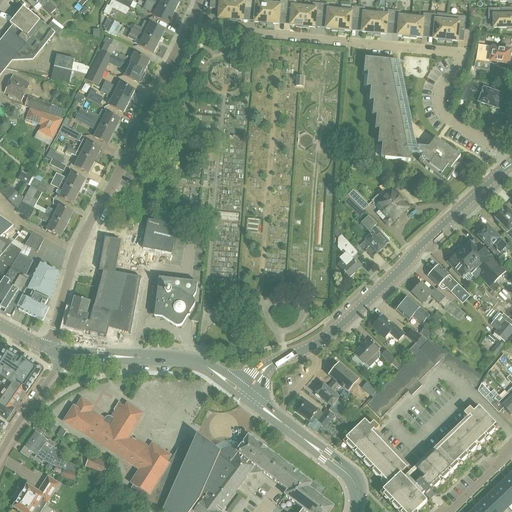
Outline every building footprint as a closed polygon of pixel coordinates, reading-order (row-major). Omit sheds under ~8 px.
[(40,3),(44,7),(51,15),(57,10),(46,0),(25,0),(34,9),(40,3)] [(126,8),(113,1),(112,0),(109,6),(107,6),(104,13),(109,16),(113,9),(123,14),(126,8)] [(114,0),(113,1),(126,8),(129,9),(132,3),(127,0),(126,0),(114,0)] [(174,13),(148,0),(146,0),(145,3),(153,7),(152,9),(157,11),(154,17),(169,24),(174,13)] [(148,0),(174,13),(180,2),(176,0),(161,0),(162,0),(161,0),(148,0)] [(230,21),(232,0),(228,0),(219,0),(218,19),(224,19),(223,21),(230,21)] [(232,0),(230,21),(237,22),(237,20),(243,21),(244,9),(249,9),(250,0),(232,0)] [(256,0),(250,0),(249,9),(255,10),(254,22),(259,23),(259,24),(266,25),(268,4),(257,3),(256,0)] [(268,4),(266,25),(273,25),(273,24),(278,24),(280,12),(285,13),(286,1),(280,0),(279,0),(279,5),(268,4)] [(286,1),(285,13),(291,13),(290,25),(295,26),(295,28),(302,28),(304,7),(297,6),(296,1),(286,1)] [(0,56),(12,62),(34,72),(36,67),(39,62),(41,57),(22,48),(24,44),(30,31),(36,19),(29,13),(22,8),(16,3),(8,20),(1,34),(2,35),(1,38),(0,38),(0,56)] [(311,8),(304,7),(302,28),(308,29),(308,27),(314,28),(315,15),(321,16),(322,4),(313,3),(311,8)] [(329,5),(322,4),(321,16),(327,17),(325,29),(331,29),(331,31),(338,32),(340,11),(328,9),(329,5)] [(340,11),(338,32),(344,32),(344,31),(350,31),(351,19),(357,19),(358,7),(351,7),(351,12),(340,11)] [(365,8),(358,7),(357,19),(362,20),(361,32),(367,33),(367,34),(373,35),(376,14),(364,13),(365,8)] [(488,19),(493,21),(493,28),(508,28),(508,30),(511,29),(511,14),(500,15),(500,9),(488,9),(488,19)] [(376,14),(373,35),(380,36),(380,34),(386,35),(387,22),(393,23),(394,11),(387,10),(387,15),(376,14)] [(400,11),(394,11),(393,23),(398,23),(397,36),(403,36),(403,38),(409,38),(411,17),(400,16),(400,11)] [(423,18),(411,17),(409,38),(416,39),(416,37),(422,38),(423,26),(429,26),(430,14),(423,14),(423,18)] [(436,15),(430,14),(429,26),(434,27),(433,39),(439,40),(438,41),(445,42),(447,21),(436,20),(436,15)] [(447,21),(445,42),(452,42),(452,41),(458,41),(459,29),(464,30),(466,18),(459,17),(458,22),(447,21)] [(116,37),(122,26),(107,19),(104,24),(107,26),(105,31),(116,37)] [(64,32),(53,23),(49,28),(60,36),(64,32)] [(133,29),(159,43),(165,31),(150,24),(147,30),(142,27),(142,29),(134,25),(133,29)] [(159,43),(133,29),(130,33),(137,37),(142,40),(138,46),(154,54),(159,43)] [(105,44),(102,50),(113,56),(117,59),(125,62),(124,63),(126,64),(127,62),(130,64),(129,65),(144,72),(150,61),(135,53),(132,59),(128,57),(127,59),(113,51),(117,43),(106,37),(103,43),(105,44)] [(511,58),(511,53),(510,53),(510,51),(493,48),(492,55),(477,52),(476,61),(490,63),(490,64),(497,65),(497,63),(508,64),(509,58),(511,58)] [(100,50),(93,65),(105,71),(113,56),(102,50),(101,51),(100,50)] [(85,74),(72,71),(74,59),(56,55),(51,81),(69,85),(69,84),(80,86),(85,74)] [(368,73),(393,75),(395,61),(365,58),(363,73),(367,74),(368,73)] [(117,59),(114,64),(126,70),(123,76),(138,83),(139,83),(141,83),(143,79),(142,77),(144,72),(129,65),(130,64),(127,62),(126,64),(124,63),(125,62),(117,59)] [(105,71),(93,65),(86,80),(98,86),(105,71)] [(445,65),(439,67),(442,74),(447,72),(445,65)] [(368,73),(367,74),(366,88),(370,88),(370,87),(396,89),(398,76),(393,75),(368,73)] [(22,101),(30,84),(12,76),(5,93),(9,95),(8,98),(15,101),(16,99),(22,101)] [(459,99),(466,102),(470,90),(482,94),(479,102),(496,108),(496,107),(497,107),(498,106),(499,105),(500,104),(499,103),(499,102),(498,101),(500,95),(491,92),(491,90),(473,84),(473,82),(463,81),(459,99)] [(115,94),(130,102),(135,91),(120,83),(118,88),(106,82),(103,88),(110,92),(110,93),(112,94),(112,92),(115,93),(115,94)] [(370,87),(370,88),(369,102),(373,102),(373,101),(399,104),(400,90),(396,89),(370,87)] [(110,92),(103,88),(101,92),(112,98),(109,105),(124,113),(130,102),(115,94),(115,93),(112,92),(112,94),(110,93),(110,92)] [(103,99),(95,95),(97,92),(91,89),(87,99),(100,105),(103,99)] [(39,110),(55,115),(56,111),(46,107),(47,104),(42,102),(28,97),(26,105),(39,110)] [(373,101),(373,102),(372,116),(376,116),(376,115),(402,118),(403,104),(399,104),(373,101)] [(36,111),(24,106),(21,113),(34,118),(34,117),(54,125),(57,119),(36,111)] [(97,123),(114,132),(120,120),(106,113),(102,121),(99,119),(100,118),(87,111),(86,113),(81,110),(79,114),(94,121),(97,123)] [(94,121),(79,114),(76,120),(94,129),(95,127),(98,129),(94,137),(108,144),(114,132),(97,123),(94,121)] [(376,115),(376,116),(375,130),(379,130),(379,129),(405,132),(406,118),(402,118),(376,115)] [(79,142),(82,136),(68,128),(64,134),(79,142)] [(379,129),(379,130),(377,144),(382,145),(382,144),(408,146),(409,132),(405,132),(379,129)] [(10,137),(2,131),(0,133),(0,140),(4,144),(10,137)] [(460,157),(435,139),(428,148),(415,147),(417,155),(421,158),(418,161),(420,162),(419,163),(446,182),(459,165),(456,162),(460,157)] [(73,150),(95,161),(101,149),(88,142),(83,150),(79,148),(75,146),(73,150)] [(382,144),(382,145),(380,158),(410,161),(412,146),(408,146),(382,144)] [(95,161),(73,150),(68,148),(65,154),(71,157),(72,154),(75,156),(79,158),(75,166),(89,174),(95,161)] [(46,157),(52,159),(61,164),(64,158),(55,154),(56,151),(50,149),(46,157)] [(61,164),(52,160),(50,165),(64,172),(66,166),(61,164)] [(38,172),(31,187),(42,193),(45,195),(48,189),(39,185),(41,182),(44,175),(38,172)] [(56,173),(53,179),(79,192),(85,179),(72,173),(68,179),(56,173)] [(79,192),(53,179),(51,185),(62,190),(59,197),(73,204),(79,192)] [(392,224),(410,207),(410,206),(409,207),(394,191),(394,190),(394,189),(393,190),(389,186),(382,192),(385,195),(381,198),(379,195),(372,201),(376,206),(375,207),(376,207),(377,207),(383,213),(381,215),(385,220),(384,221),(388,226),(391,223),(392,224)] [(30,187),(22,202),(34,208),(42,193),(31,187),(30,187)] [(368,205),(353,191),(348,196),(363,210),(368,205)] [(34,208),(22,202),(16,213),(29,219),(35,209),(34,208)] [(47,210),(45,214),(66,225),(73,213),(59,206),(56,212),(52,210),(51,212),(47,210)] [(511,216),(505,210),(503,211),(502,210),(494,218),(500,224),(498,226),(506,234),(507,233),(511,238),(511,236),(511,216)] [(66,225),(45,214),(43,218),(51,222),(47,230),(60,237),(66,225)] [(0,238),(4,235),(4,234),(13,226),(0,216),(0,238)] [(377,254),(388,243),(373,227),(376,225),(368,217),(361,224),(372,235),(366,241),(370,246),(365,251),(372,258),(377,253),(377,254)] [(146,230),(143,249),(144,249),(173,254),(178,225),(148,220),(146,230)] [(503,251),(507,247),(500,238),(496,234),(495,235),(487,227),(477,236),(489,248),(487,249),(497,259),(504,253),(503,251)] [(44,239),(32,233),(25,245),(38,252),(44,239)] [(0,258),(1,258),(12,245),(11,244),(14,241),(4,235),(0,238),(0,258)] [(339,259),(342,262),(337,267),(349,279),(360,268),(352,259),(358,253),(341,235),(338,239),(337,248),(344,255),(339,259)] [(70,310),(66,327),(84,333),(85,331),(100,335),(99,339),(104,341),(106,336),(107,337),(109,327),(130,333),(131,333),(133,319),(142,278),(139,277),(115,273),(121,241),(108,239),(104,238),(99,270),(103,271),(100,280),(99,282),(94,304),(92,312),(87,311),(90,301),(75,297),(71,310),(70,310)] [(463,249),(479,267),(484,272),(479,277),(494,293),(499,287),(494,283),(505,271),(474,239),(463,249)] [(21,251),(12,245),(1,258),(0,258),(0,280),(2,282),(19,254),(21,251)] [(479,267),(463,249),(458,254),(457,253),(454,257),(452,255),(446,261),(462,277),(463,277),(467,281),(472,277),(471,275),(479,267)] [(2,282),(0,285),(0,312),(12,319),(16,310),(17,308),(18,308),(32,279),(31,279),(26,276),(33,261),(19,254),(2,282)] [(40,262),(31,279),(32,279),(18,308),(19,309),(18,311),(42,322),(49,308),(48,308),(50,302),(60,272),(40,262)] [(459,294),(465,288),(459,282),(456,285),(448,276),(449,276),(439,266),(428,277),(438,287),(442,283),(451,292),(454,288),(459,294)] [(158,288),(155,317),(163,318),(175,326),(178,327),(181,326),(183,325),(194,307),(195,304),(195,301),(193,299),(197,294),(197,287),(198,283),(191,282),(159,278),(159,283),(158,288)] [(444,309),(451,302),(434,288),(430,292),(421,284),(412,294),(423,304),(430,296),(439,305),(439,304),(444,309)] [(422,324),(428,316),(407,298),(397,311),(409,320),(413,316),(422,324)] [(191,321),(198,323),(199,313),(197,312),(191,321)] [(396,326),(394,328),(383,317),(373,327),(384,339),(391,332),(398,340),(404,334),(396,326)] [(491,325),(497,330),(494,333),(503,341),(511,330),(511,326),(505,320),(501,325),(495,320),(491,325)] [(425,327),(421,333),(428,338),(432,332),(425,327)] [(408,338),(420,347),(426,340),(413,331),(408,338)] [(362,346),(355,354),(364,364),(361,366),(366,371),(369,368),(379,358),(380,352),(378,350),(366,339),(361,345),(362,346)] [(442,364),(449,354),(429,341),(420,350),(435,366),(439,362),(442,364)] [(6,347),(2,353),(0,357),(0,416),(6,421),(14,409),(12,408),(16,402),(18,400),(19,398),(23,391),(25,393),(35,380),(39,374),(40,372),(39,366),(25,356),(24,358),(21,356),(6,347)] [(397,369),(402,365),(397,359),(396,359),(386,350),(382,355),(391,364),(397,369)] [(420,350),(405,365),(421,380),(435,366),(420,350)] [(449,354),(442,364),(447,368),(454,358),(449,354)] [(454,358),(447,368),(452,371),(459,361),(454,358)] [(459,361),(452,371),(457,374),(464,364),(459,361)] [(333,383),(342,391),(344,389),(348,393),(358,380),(338,363),(328,376),(334,381),(333,383)] [(464,364),(457,374),(461,377),(468,367),(464,364)] [(421,380),(405,365),(392,379),(406,394),(409,391),(412,395),(422,386),(418,382),(421,380)] [(473,370),(468,367),(461,377),(466,380),(473,370)] [(477,373),(473,370),(466,380),(471,383),(477,373)] [(477,373),(471,383),(476,387),(481,376),(477,373)] [(384,387),(381,390),(395,404),(406,394),(392,379),(384,387)] [(342,391),(333,383),(328,388),(323,384),(319,387),(318,386),(314,391),(316,392),(315,393),(332,407),(335,403),(342,409),(346,405),(339,398),(338,396),(342,391)] [(366,383),(362,388),(371,396),(372,395),(374,397),(378,393),(366,383)] [(395,404),(381,390),(378,393),(374,397),(367,404),(381,419),(395,404)] [(493,390),(484,399),(493,408),(499,403),(501,406),(510,415),(511,412),(511,399),(510,397),(507,394),(502,400),(498,395),(493,390)] [(130,491),(145,501),(171,459),(169,458),(169,456),(152,445),(150,449),(136,440),(135,442),(127,437),(142,415),(127,406),(126,408),(119,403),(114,410),(116,411),(111,419),(110,418),(105,420),(89,411),(92,407),(82,401),(76,410),(74,408),(72,412),(70,411),(67,417),(68,418),(65,422),(141,470),(132,484),(134,485),(130,491)] [(306,401),(297,413),(309,422),(312,424),(316,419),(318,421),(317,422),(325,427),(334,416),(327,410),(323,414),(306,401)] [(423,478),(416,485),(424,492),(424,493),(425,494),(425,495),(428,498),(429,498),(430,499),(428,501),(429,501),(436,494),(436,493),(434,495),(433,494),(433,493),(430,490),(429,490),(428,489),(431,486),(433,488),(439,482),(438,480),(440,477),(442,479),(448,473),(447,471),(449,469),(451,470),(457,464),(456,463),(459,460),(460,461),(466,455),(465,454),(468,451),(469,453),(476,447),(474,445),(477,442),(478,444),(485,438),(483,436),(486,434),(487,435),(494,429),(492,428),(495,424),(493,422),(486,415),(481,409),(478,407),(473,412),(469,408),(467,411),(463,414),(467,418),(469,416),(471,418),(462,427),(453,436),(444,444),(435,452),(425,462),(416,470),(422,476),(423,478)] [(350,434),(345,439),(348,442),(347,444),(353,450),(354,448),(355,448),(357,451),(356,453),(361,459),(363,457),(366,460),(364,462),(370,468),(372,466),(375,469),(373,471),(379,477),(381,476),(389,484),(385,488),(382,491),(385,494),(384,496),(390,502),(391,500),(392,501),(394,503),(392,505),(398,511),(400,509),(401,511),(402,511),(416,511),(417,511),(422,506),(427,502),(421,496),(421,495),(419,493),(409,484),(400,474),(406,468),(398,459),(389,450),(380,441),(373,434),(372,432),(371,432),(373,430),(375,432),(379,428),(373,422),(370,426),(364,420),(356,428),(350,434)] [(67,432),(62,428),(57,435),(62,438),(67,432)] [(60,460),(61,460),(64,455),(53,447),(54,446),(53,444),(50,441),(47,441),(34,432),(28,439),(52,456),(52,455),(59,460),(60,460)] [(329,511),(334,507),(309,488),(312,484),(248,436),(236,452),(255,466),(288,491),(284,495),(296,505),(303,509),(300,511),(329,511)] [(171,459),(145,501),(162,511),(190,511),(191,511),(220,511),(255,466),(236,452),(236,451),(234,450),(231,450),(229,449),(226,449),(224,450),(222,451),(219,454),(196,437),(193,443),(184,439),(171,459)] [(52,456),(28,439),(23,447),(36,456),(35,458),(42,463),(46,458),(51,461),(50,463),(50,464),(51,464),(51,465),(52,465),(65,469),(67,462),(61,460),(60,460),(59,460),(52,455),(52,456)] [(107,465),(99,461),(91,457),(87,466),(104,473),(107,465)] [(511,478),(510,476),(502,484),(511,495),(511,478)] [(38,493),(28,486),(27,485),(13,508),(18,511),(17,511),(33,511),(39,504),(44,507),(48,501),(58,485),(59,485),(59,484),(48,477),(47,478),(48,478),(38,493)] [(511,495),(502,484),(493,492),(507,507),(511,502),(511,495)] [(493,492),(485,500),(496,511),(502,511),(507,507),(493,492)] [(496,511),(485,500),(477,508),(480,511),(496,511)]
